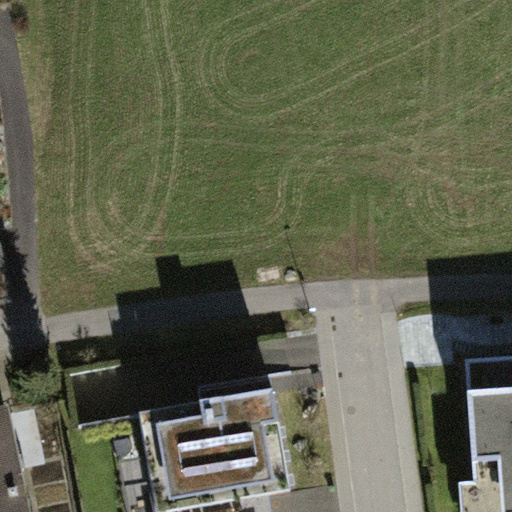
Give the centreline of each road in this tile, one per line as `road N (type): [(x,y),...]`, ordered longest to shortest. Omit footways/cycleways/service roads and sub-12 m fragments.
road 1 (residential): [(0,345),(355,302)]
road 2 (residential): [(382,511),(355,302)]
road 3 (residential): [(355,302),(511,295)]
